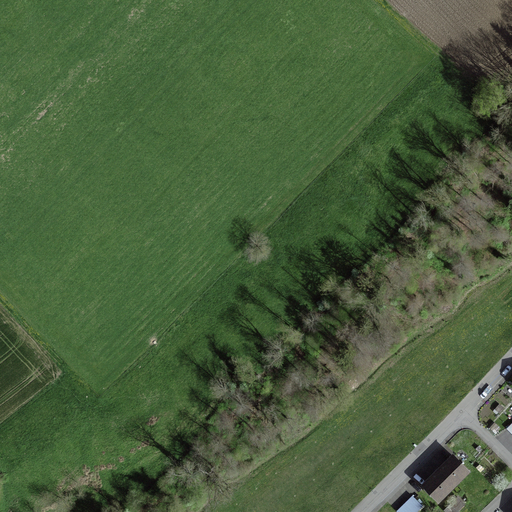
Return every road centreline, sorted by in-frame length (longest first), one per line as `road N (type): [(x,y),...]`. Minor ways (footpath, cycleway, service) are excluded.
road 1 (track): [(0,296),(102,398)]
road 2 (residential): [(463,410),(363,511)]
